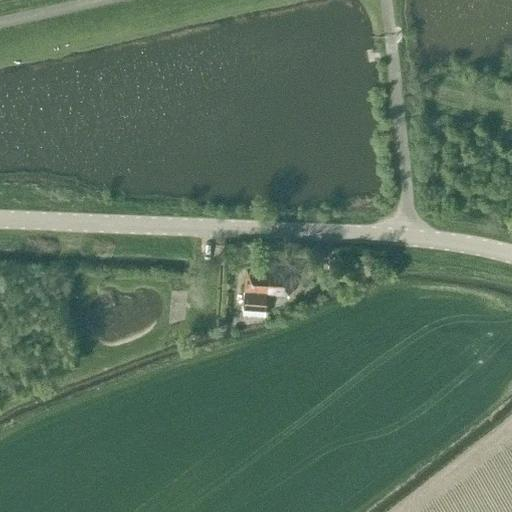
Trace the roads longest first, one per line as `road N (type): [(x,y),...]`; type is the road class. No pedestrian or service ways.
road 1 (tertiary): [(0,219),(408,236)]
road 2 (unclassified): [(408,236),(389,36)]
